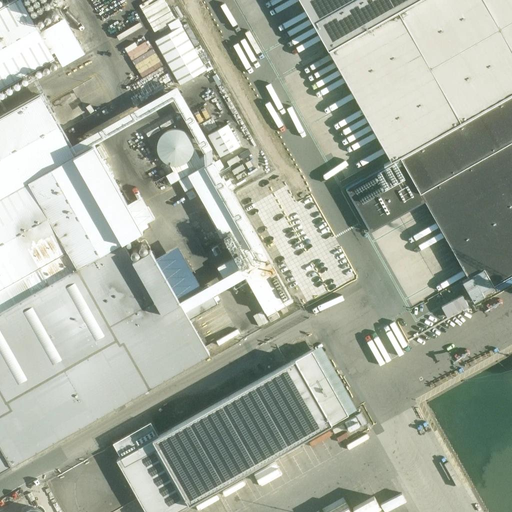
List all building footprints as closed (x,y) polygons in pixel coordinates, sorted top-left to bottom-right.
[(0,88),(54,58),(51,52),(34,22),(21,0),(12,0),(5,4),(4,2),(0,4),(0,88)] [(511,0),(417,0),(329,50),(392,161),(511,92),(511,0)] [(125,8),(82,25),(89,42),(132,25),(125,8)] [(181,25),(155,40),(180,84),(206,69),(181,25)] [(108,52),(119,48),(116,41),(105,45),(108,52)] [(511,274),(511,93),(345,188),(370,231),(425,200),(468,277),(484,268),(493,285),(511,274)] [(0,116),(0,471),(209,354),(189,319),(217,303),(212,294),(207,285),(201,289),(194,276),(172,288),(155,258),(150,249),(132,259),(122,242),(142,230),(140,226),(127,203),(93,143),(74,154),(69,147),(40,94),(0,116)] [(227,124),(208,135),(220,156),(239,145),(227,124)] [(170,164),(175,165),(182,163),(188,159),(191,154),(193,147),(192,140),(189,134),(183,129),(176,127),(169,127),(163,130),(158,135),(155,143),(156,152),(160,159),(167,164),(170,164)] [(292,300),(213,160),(203,165),(193,147),(191,154),(188,159),(182,163),(175,165),(170,164),(178,179),(187,174),(267,315),(292,300)] [(392,265),(411,300),(420,296),(430,290),(427,291),(454,276),(451,262),(450,262),(447,256),(440,258),(438,253),(432,256),(419,259),(420,266),(416,268),(402,271),(399,266),(397,258),(391,259),(392,265)] [(145,511),(174,511),(348,414),(311,349),(158,436),(150,422),(113,443),(121,457),(116,459),(145,511)]
